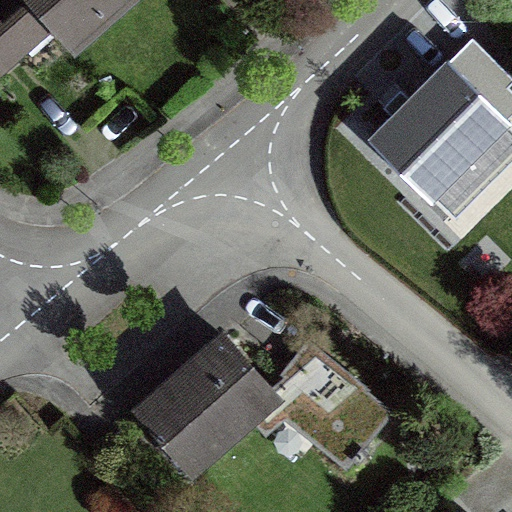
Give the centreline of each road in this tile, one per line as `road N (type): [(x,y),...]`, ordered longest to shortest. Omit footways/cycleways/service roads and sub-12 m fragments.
road 1 (residential): [(238,144),(511,407)]
road 2 (residential): [(31,311),(238,144)]
road 3 (residential): [(238,144),(385,0)]
